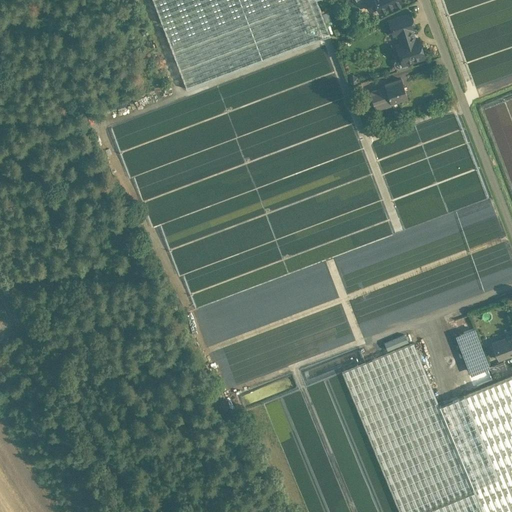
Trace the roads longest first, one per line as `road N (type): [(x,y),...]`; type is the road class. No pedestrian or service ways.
road 1 (track): [(355,511),(295,367),(363,341),(333,263)]
road 2 (track): [(136,511),(0,285)]
road 3 (unclassified): [(426,0),(511,221)]
